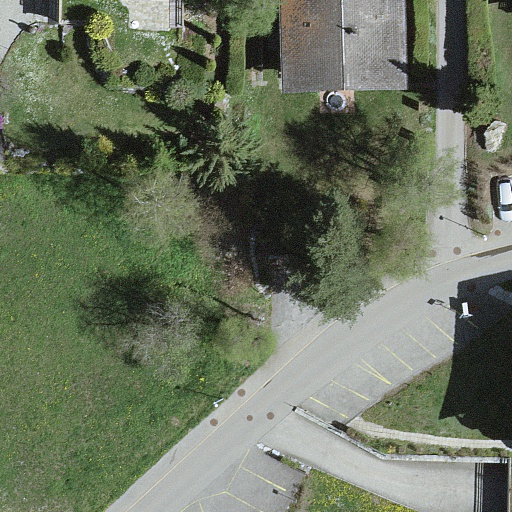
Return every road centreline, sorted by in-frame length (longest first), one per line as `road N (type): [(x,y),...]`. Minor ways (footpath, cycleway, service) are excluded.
road 1 (unknown): [(432,0),(427,60),(449,214),(502,450)]
road 2 (residential): [(511,258),(424,299),(313,367),(156,511)]
